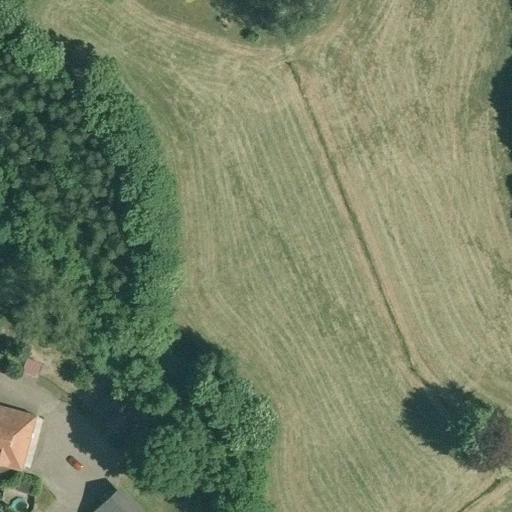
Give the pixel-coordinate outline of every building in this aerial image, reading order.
[(138,360),(170,394),(191,372),(160,340),(138,360)] [(0,462),(19,468),(34,415),(0,405),(0,462)] [(102,424),(117,440),(132,425),(117,410),(102,424)] [(497,456),(505,464),(511,457),(511,448),(508,445),(497,456)] [(19,481),(17,489),(31,493),(33,486),(19,481)] [(90,511),(145,511),(119,485),(90,511)]
